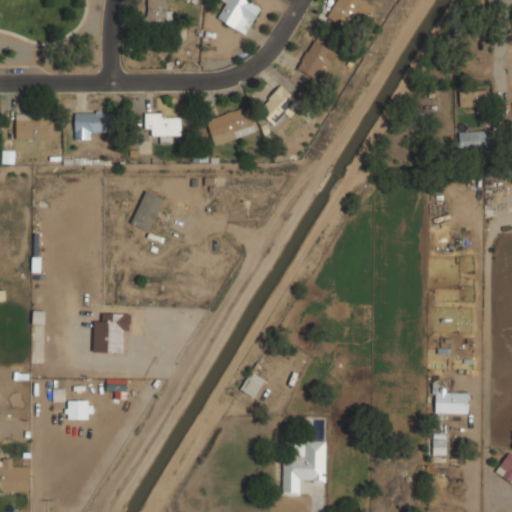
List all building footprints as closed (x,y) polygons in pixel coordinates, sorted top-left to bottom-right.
[(167,0),(147,0),(147,22),(167,22),(167,0)] [(249,33),(260,4),(249,0),(222,0),(215,20),(249,33)] [(373,6),(364,0),(337,0),(327,15),(346,28),(357,12),(365,18),(373,6)] [(298,68),(323,81),(337,51),(313,39),(298,68)] [(302,103),(280,84),(258,110),(274,124),(282,114),(288,119),(302,103)] [(488,104),(488,88),(460,88),(460,104),(488,104)] [(256,132),(249,106),(206,118),(214,144),(256,132)] [(113,111),(74,111),(74,139),(92,139),(92,131),(113,131),(113,111)] [(181,134),(181,112),(145,112),(145,133),(159,133),(159,143),(172,143),(172,134),(181,134)] [(16,118),(16,139),(49,139),(49,113),(28,113),(28,118),(16,118)] [(486,131),(459,131),(459,150),(486,150),(486,131)] [(149,232),(166,199),(146,189),(130,222),(149,232)] [(104,330),(92,328),(90,341),(101,343),(104,330)] [(128,360),(147,358),(144,329),(115,332),(117,348),(127,347),(128,360)] [(266,379),(251,370),(240,390),(254,398),(266,379)] [(467,391),(434,391),(434,412),(467,412),(467,391)] [(94,399),(65,399),(65,418),(94,418),(94,399)] [(446,439),(433,439),(433,454),(446,454),(446,439)] [(283,459),(283,493),(301,493),(302,482),(325,482),(325,440),(295,440),(295,459),(283,459)] [(511,454),(508,452),(495,472),(511,482),(511,454)] [(0,458),(0,491),(31,491),(31,466),(12,466),(12,458),(0,458)]
